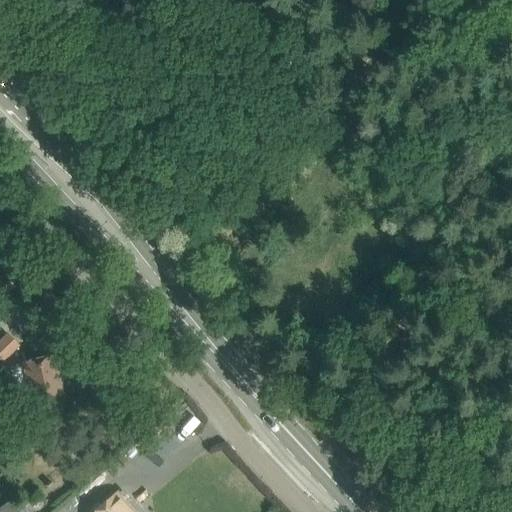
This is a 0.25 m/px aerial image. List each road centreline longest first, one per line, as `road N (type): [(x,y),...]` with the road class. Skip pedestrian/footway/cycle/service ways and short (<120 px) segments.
road 1 (unclassified): [(307,511),(0,179)]
road 2 (secondary): [(179,312),(110,207),(0,85)]
road 3 (secondary): [(363,511),(179,312)]
road 4 (secondary): [(0,133),(179,312)]
